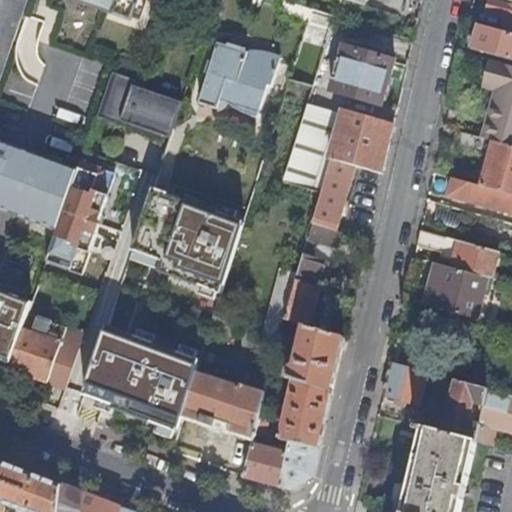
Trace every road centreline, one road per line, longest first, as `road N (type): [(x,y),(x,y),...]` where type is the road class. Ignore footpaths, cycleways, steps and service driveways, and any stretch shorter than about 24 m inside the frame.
road 1 (residential): [(328,511),(448,0)]
road 2 (residential): [(0,431),(214,511)]
